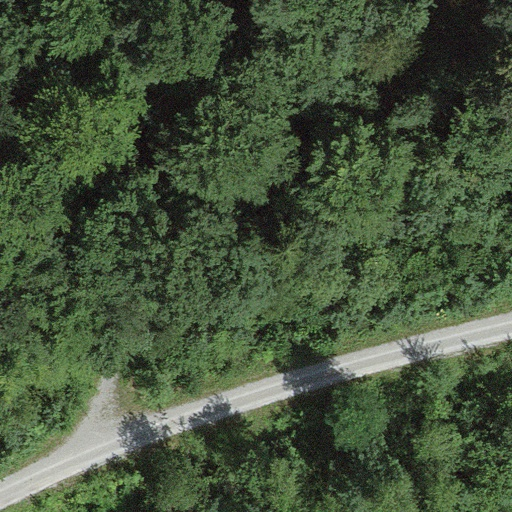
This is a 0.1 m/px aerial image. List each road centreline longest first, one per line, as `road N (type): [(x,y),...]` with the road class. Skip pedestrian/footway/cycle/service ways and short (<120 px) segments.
road 1 (track): [(0,498),(94,451),(357,364),(511,324)]
road 2 (track): [(231,0),(89,422),(94,451)]
